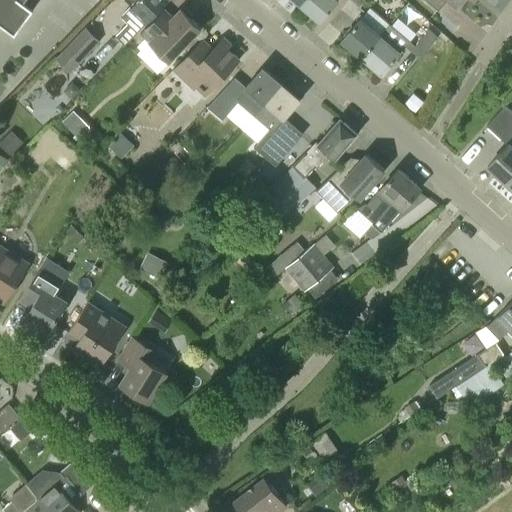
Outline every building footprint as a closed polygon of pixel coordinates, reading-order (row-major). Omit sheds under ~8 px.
[(24,0),(0,0),(0,21),(15,32),(33,7),(24,0)] [(125,45),(167,0),(134,0),(128,6),(129,7),(121,15),(128,22),(115,35),(125,45)] [(348,0),(349,1),(349,0),(304,0),(299,6),(319,23),(338,1),(337,0),(348,0)] [(349,0),(349,1),(359,9),(366,0),(349,0)] [(423,0),(438,12),(447,1),(456,9),(463,0),(423,0)] [(201,29),(180,9),(172,18),(164,10),(139,35),(168,63),(201,29)] [(361,59),(380,36),(369,27),(371,24),(362,16),(340,42),(361,59)] [(380,36),(361,59),(381,76),(404,47),(419,60),(441,33),(432,25),(414,47),(389,25),(380,36)] [(91,31),(61,62),(71,72),(101,41),(91,31)] [(239,61),(227,49),(231,46),(223,38),(211,50),(201,40),(173,69),(193,89),(196,86),(205,95),(239,61)] [(254,118),(281,86),(261,69),(238,96),(230,89),(229,90),(225,87),(210,104),(205,110),(209,114),(207,116),(218,125),(237,104),(254,118)] [(272,133),(257,150),(276,166),(304,133),(285,117),(299,101),(281,86),(254,118),(272,133)] [(507,187),(511,181),(511,113),(505,106),(486,127),(506,146),(486,168),(507,187)] [(69,128),(80,117),(73,110),(62,121),(69,128)] [(335,161),(357,135),(339,120),(317,146),(314,144),(291,167),(292,168),(254,201),(274,224),(315,189),(305,178),(328,155),(335,161)] [(21,145),(8,133),(0,141),(0,146),(10,156),(21,145)] [(124,158),(132,149),(118,135),(109,143),(124,158)] [(183,166),(173,155),(162,165),(172,175),(183,166)] [(323,185),(344,207),(354,197),(358,200),(384,171),(366,156),(358,166),(350,159),(323,185)] [(400,212),(420,189),(398,170),(377,192),(367,203),(366,203),(357,208),(374,222),(371,226),(381,235),(400,212)] [(84,237),(71,225),(65,231),(77,243),(84,237)] [(273,278),(284,269),(305,250),(296,240),(264,267),(273,278)] [(305,250),(284,269),(304,293),(335,266),(315,242),(305,250)] [(0,303),(2,304),(8,296),(13,295),(17,289),(16,283),(28,264),(0,246),(0,303)] [(172,264),(147,252),(140,268),(164,279),(172,264)] [(268,281),(260,272),(254,279),(261,287),(268,281)] [(48,333),(67,302),(55,295),(59,288),(36,274),(19,301),(31,308),(24,318),(48,333)] [(195,292),(191,287),(184,294),(188,299),(195,292)] [(295,317),(306,309),(303,306),(305,305),(295,293),(283,304),(292,315),(293,314),(295,317)] [(511,335),(511,302),(487,326),(499,339),(507,331),(511,335)] [(99,368),(126,328),(87,303),(67,333),(78,340),(72,350),(99,368)] [(147,403),(166,372),(152,363),(158,353),(133,337),(118,361),(130,368),(119,385),(147,403)] [(457,387),(492,363),(503,355),(495,344),(446,376),(447,378),(438,384),(445,395),(457,387)] [(511,385),(511,383),(511,351),(496,362),(511,385)] [(414,400),(403,407),(408,414),(418,408),(414,400)] [(0,432),(19,416),(8,404),(0,411),(0,432)] [(30,413),(17,424),(24,432),(37,421),(30,413)] [(327,465),(342,455),(328,435),(313,445),(327,465)] [(314,454),(307,445),(300,451),(307,459),(314,454)] [(79,511),(72,503),(90,487),(75,469),(62,479),(58,474),(43,472),(27,485),(39,499),(49,511),(79,511)] [(319,474),(306,484),(315,495),(328,485),(319,474)] [(239,511),(278,511),(286,506),(264,478),(232,502),(239,511)] [(411,490),(405,480),(391,489),(398,499),(411,490)] [(49,511),(39,499),(27,485),(11,499),(12,500),(2,509),(4,511),(49,511)]
